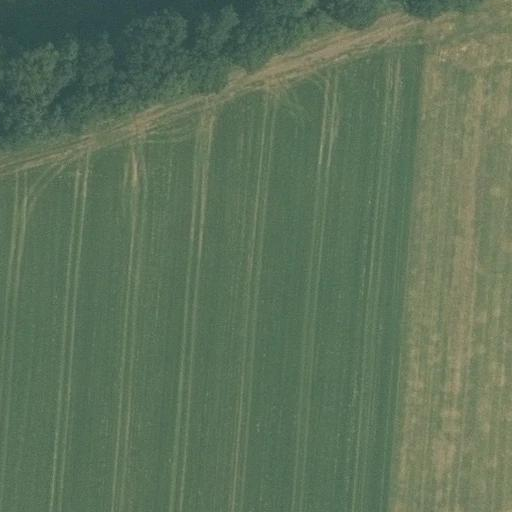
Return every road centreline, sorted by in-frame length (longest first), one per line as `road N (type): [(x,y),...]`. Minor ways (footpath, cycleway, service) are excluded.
road 1 (track): [(321,0),(166,54),(0,83)]
road 2 (track): [(511,283),(490,511)]
